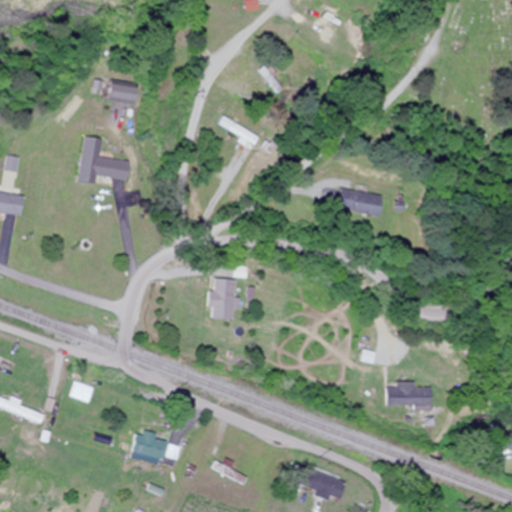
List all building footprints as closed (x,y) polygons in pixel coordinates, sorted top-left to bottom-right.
[(348,31),(306,3),(299,12),(341,41),(348,31)] [(254,148),(259,138),(220,119),(215,128),(254,148)] [(96,158),(98,140),(80,137),(74,183),(91,186),(92,177),(122,181),(124,162),(96,158)] [(7,172),(16,172),(17,159),(7,158),(7,172)] [(372,218),(376,197),(334,188),(329,209),(372,218)] [(21,197),(0,193),(0,215),(18,218),(21,197)] [(235,283),(212,278),(206,308),(210,309),(208,320),(228,323),(235,283)] [(384,408),(429,408),(429,387),(394,387),(394,388),(384,388),(384,408)] [(167,443),(129,434),(125,454),(162,463),(167,443)] [(331,503),(338,484),(292,467),(285,486),(331,503)]
